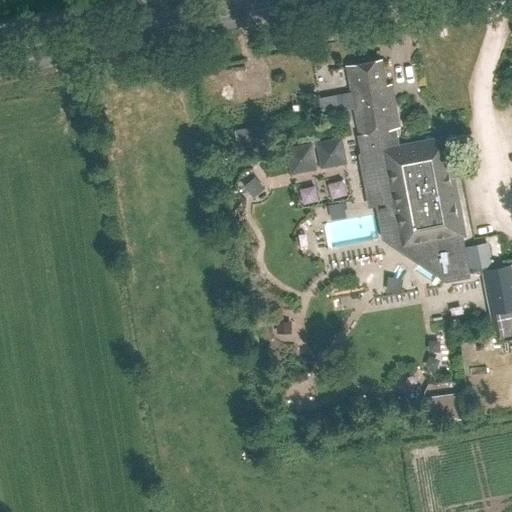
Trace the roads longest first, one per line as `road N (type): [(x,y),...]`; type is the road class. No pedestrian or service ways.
road 1 (secondary): [(0,68),(240,15)]
road 2 (unknown): [(477,53),(480,164),(496,204),(511,210)]
